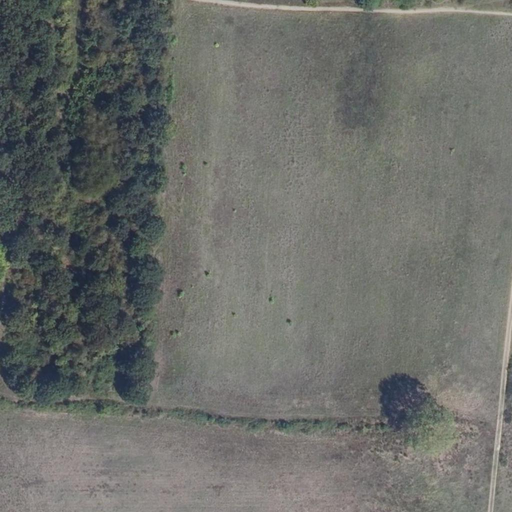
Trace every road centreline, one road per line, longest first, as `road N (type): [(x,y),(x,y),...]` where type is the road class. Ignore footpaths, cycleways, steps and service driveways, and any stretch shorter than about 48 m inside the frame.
road 1 (track): [(502,421),(0,399)]
road 2 (track): [(511,3),(405,10),(183,0)]
road 3 (track): [(511,352),(493,511)]
